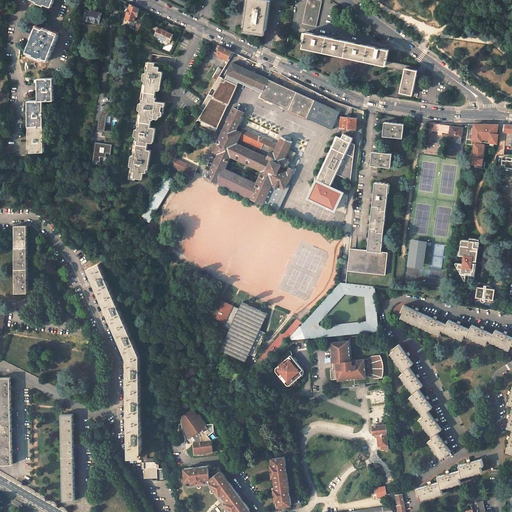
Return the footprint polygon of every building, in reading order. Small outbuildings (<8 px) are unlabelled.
[(269,0),(267,0),(248,0),(244,30),(264,33),(269,0)] [(322,1),(318,0),(307,0),(303,23),(316,26),(322,1)] [(137,16),(138,16),(137,20),(140,21),(142,17),(143,18),(144,15),(144,16),(146,12),(130,4),(126,18),(135,21),(135,20),(137,16)] [(87,9),(84,20),(100,23),(102,13),(87,9)] [(36,26),(26,51),(33,54),(33,55),(41,58),(41,57),(48,60),(54,44),(58,35),(57,34),(57,33),(55,32),(54,33),(51,32),(51,31),(43,28),(43,29),(36,26)] [(173,34),(158,27),(155,35),(156,35),(155,38),(156,40),(159,41),(159,42),(162,43),(163,43),(166,44),(168,43),(169,41),(170,42),(173,34)] [(307,32),(306,32),(306,34),(302,33),(301,40),(304,41),(304,43),(303,47),(310,49),(311,48),(317,49),(317,50),(324,52),(327,36),(318,34),(307,32)] [(338,39),(327,36),(324,52),(344,56),(348,41),(338,39)] [(358,43),(348,41),(344,56),(365,61),(368,45),(358,43)] [(379,47),(368,45),(365,61),(384,65),(386,65),(389,50),(379,47)] [(219,54),(218,55),(219,55),(218,58),(222,59),(223,57),(228,59),(233,52),(219,46),(218,48),(219,49),(217,53),(219,54)] [(400,64),(387,61),(386,65),(384,65),(384,66),(405,70),(406,68),(413,69),(413,67),(400,64)] [(143,98),(143,102),(142,101),(140,103),(139,109),(140,110),(141,110),(141,113),(142,114),(141,121),(152,123),(153,120),(154,120),(156,118),(159,118),(160,117),(160,115),(163,115),(163,111),(162,111),(163,105),(165,106),(166,102),(157,101),(158,97),(156,96),(157,89),(160,90),(162,88),(164,72),(163,71),(160,70),(160,66),(155,65),(156,62),(150,62),(149,69),(148,68),(147,71),(146,71),(145,73),(144,79),(145,80),(146,80),(145,83),(147,84),(146,98),(143,98)] [(232,63),(227,74),(253,86),(258,75),(232,63)] [(219,75),(222,70),(219,68),(213,78),(216,80),(219,75)] [(418,70),(406,68),(400,92),(412,95),(418,70)] [(260,76),(258,75),(253,86),(258,88),(263,91),(268,80),(263,77),(260,76)] [(31,148),(31,152),(45,151),(44,100),(54,100),(53,78),(40,78),(40,100),(30,101),(31,126),(31,148)] [(222,78),(199,120),(216,127),(236,85),(222,78)] [(263,91),(261,97),(332,129),(340,112),(269,79),(268,80),(263,91)] [(107,152),(111,153),(112,144),(118,145),(119,138),(114,137),(115,132),(105,131),(107,116),(115,117),(116,108),(109,108),(110,104),(105,103),(103,115),(101,115),(99,130),(103,130),(102,135),(106,136),(105,143),(97,142),(96,148),(98,148),(97,151),(96,151),(95,160),(101,160),(102,156),(106,156),(107,152)] [(275,152),(277,146),(273,144),(274,142),(243,128),(242,132),(236,130),(244,112),(234,108),(229,117),(227,121),(228,121),(226,125),(214,151),(219,153),(207,178),(218,183),(223,171),(231,155),(263,170),(255,186),(250,197),(263,204),(275,209),(277,205),(265,200),(273,183),(285,188),(291,175),(294,170),(287,166),(289,162),(291,163),(291,162),(296,153),(289,149),(286,156),(289,158),(285,167),(282,165),(278,173),(267,169),(271,160),(267,158),(271,150),(275,152)] [(341,117),(340,127),(356,129),(357,118),(341,117)] [(148,149),(149,142),(153,142),(154,141),(156,129),(155,127),(152,126),(152,123),(141,121),(140,125),(139,124),(138,128),(137,128),(136,129),(135,135),(136,136),(137,136),(137,140),(138,140),(137,151),(135,151),(134,155),(133,154),(132,155),(131,164),(132,166),(133,166),(132,170),(134,170),(133,175),(137,175),(137,178),(144,179),(145,171),(148,172),(149,170),(152,150),(151,149),(148,149)] [(384,134),(384,135),(403,137),(404,124),(396,123),(397,121),(393,121),(393,123),(385,122),(384,134)] [(463,127),(428,122),(426,132),(430,132),(433,130),(438,131),(438,132),(438,133),(438,134),(439,134),(440,134),(441,134),(441,133),(442,133),(442,131),(449,132),(451,133),(453,132),(456,136),(455,137),(454,139),(461,140),(463,127)] [(474,155),(473,162),(476,162),(483,163),(483,157),(485,146),(484,146),(485,142),(490,143),(490,142),(494,142),(498,143),(498,134),(497,134),(497,128),(495,127),(495,124),(468,124),(467,138),(476,139),(476,142),(475,142),(474,151),(475,151),(475,155),(474,155)] [(351,180),(355,145),(350,142),(352,137),(343,133),(341,138),(336,136),(330,147),(332,148),(318,179),(316,178),(315,180),(331,188),(337,174),(351,180)] [(286,156),(289,149),(292,142),(293,142),(293,141),(281,136),(281,137),(277,146),(275,152),(271,150),(267,158),(271,160),(267,169),(278,173),(282,165),(285,167),(289,158),(286,156)] [(493,147),(494,142),(490,142),(490,143),(485,142),(484,146),(485,146),(483,157),(483,163),(476,162),(476,165),(485,167),(486,160),(484,160),(486,146),(493,147)] [(372,163),(372,165),(377,165),(391,167),(392,153),(384,152),(385,151),(381,150),(381,152),(373,151),(372,163)] [(505,167),(511,168),(511,157),(507,157),(507,160),(503,160),(502,164),(505,165),(505,167)] [(174,167),(176,168),(193,177),(196,172),(185,167),(181,166),(176,163),(174,167)] [(187,163),(185,167),(196,172),(197,168),(187,163)] [(166,175),(142,217),(149,222),(174,179),(177,174),(171,170),(167,176),(166,175)] [(223,171),(218,183),(250,197),(255,186),(223,171)] [(309,199),(335,210),(335,209),(342,194),(342,193),(331,188),(315,180),(312,188),(313,189),(313,190),(309,199)] [(374,198),(373,209),(386,210),(389,183),(386,183),(387,181),(385,181),(385,183),(376,182),(374,194),(373,194),(372,197),(374,198)] [(273,183),(265,200),(277,205),(285,188),(273,183)] [(372,220),(370,231),(384,232),(386,210),(373,209),(372,216),(370,216),(370,220),(372,220)] [(27,225),(15,225),(16,234),(16,247),(28,247),(27,225)] [(369,242),(368,250),(382,251),(384,232),(370,231),(370,238),(368,238),(368,242),(369,242)] [(468,274),(475,275),(476,263),(472,262),(472,260),(477,261),(479,245),(478,245),(479,242),(476,242),(476,238),(470,237),(470,240),(462,239),(460,249),(460,254),(465,254),(464,263),(458,262),(455,263),(461,273),(464,273),(463,274),(466,275),(466,273),(468,274)] [(423,267),(427,240),(410,238),(407,265),(423,267)] [(28,247),(16,247),(16,268),(28,268),(28,247)] [(350,248),(347,271),(385,275),(386,265),(388,252),(382,251),(368,250),(361,249),(356,249),(350,248)] [(100,263),(89,268),(102,299),(114,294),(100,263)] [(28,268),(16,268),(17,292),(29,291),(28,268)] [(321,326),(320,323),(345,294),(342,282),(292,338),(324,336),(321,326)] [(342,282),(345,294),(364,296),(375,286),(347,284),(342,282)] [(477,286),(476,297),(482,298),(482,299),(482,300),(482,301),(483,301),(484,302),(485,301),(486,301),(486,300),(486,299),(486,298),(494,299),(495,289),(492,288),(489,285),(489,286),(487,285),(484,284),(484,287),(477,286)] [(367,320),(379,331),(375,286),(364,296),(367,320)] [(114,294),(102,299),(115,328),(127,323),(114,294)] [(249,355),(260,330),(268,313),(242,302),(240,308),(220,299),(210,320),(230,329),(220,350),(246,361),(249,355)] [(404,312),(401,317),(439,333),(441,329),(444,323),(436,319),(437,318),(434,317),(433,318),(418,311),(418,310),(415,309),(415,310),(404,305),(401,311),(404,312)] [(321,326),(324,336),(379,331),(367,320),(321,326)] [(444,323),(441,329),(463,339),(465,334),(468,328),(460,325),(460,324),(457,322),(457,323),(449,320),(447,324),(444,323)] [(127,323),(115,328),(127,356),(128,357),(140,357),(140,354),(139,352),(127,323)] [(468,328),(465,334),(486,344),(488,340),(491,333),(483,330),(484,329),(481,327),(480,328),(472,325),(470,329),(468,328)] [(260,330),(249,355),(253,357),(253,356),(255,356),(266,333),(260,330)] [(491,333),(488,340),(509,349),(511,344),(511,337),(506,335),(507,334),(504,332),(503,333),(495,330),(493,334),(491,333)] [(340,388),(356,387),(355,385),(358,385),(361,384),(360,384),(365,383),(365,384),(379,382),(379,378),(383,377),(384,375),(384,371),(384,365),(383,361),(383,359),(382,357),(381,355),(372,355),(368,358),(352,360),(350,340),(331,342),(333,368),(333,369),(333,370),(332,370),(331,370),(332,378),(332,379),(333,379),(333,380),(338,379),(340,388)] [(395,350),(391,353),(403,370),(409,366),(413,363),(408,356),(409,355),(407,353),(406,353),(399,344),(394,348),(395,350)] [(292,358),(290,355),(275,368),(275,371),(286,383),(289,381),(290,382),(301,373),(299,371),(302,369),(295,361),(293,362),(291,359),(292,358)] [(140,357),(128,357),(128,359),(129,389),(141,389),(140,357)] [(405,372),(400,375),(413,392),(418,388),(423,385),(418,378),(419,377),(417,374),(416,375),(409,366),(403,370),(405,372)] [(301,373),(290,382),(291,384),(298,379),(302,375),(301,373)] [(11,377),(0,377),(0,419),(12,419),(11,377)] [(414,394),(410,397),(422,414),(428,410),(432,407),(427,400),(428,399),(426,396),(425,397),(418,388),(413,392),(414,394)] [(141,389),(129,389),(129,421),(142,421),(141,389)] [(197,416),(192,409),(181,417),(182,424),(179,424),(177,442),(185,443),(186,438),(187,437),(189,435),(195,443),(196,451),(200,451),(200,452),(209,451),(209,454),(213,453),(212,441),(217,437),(215,433),(213,423),(208,424),(206,425),(199,415),(197,416)] [(424,416),(419,419),(431,436),(437,432),(442,429),(437,422),(438,421),(436,418),(435,419),(428,410),(422,414),(424,416)] [(73,414),(62,414),(62,456),(74,456),(73,414)] [(12,419),(0,419),(0,427),(1,464),(13,464),(12,419)] [(142,421),(129,421),(130,456),(142,456),(142,455),(142,449),(142,443),(142,421)] [(372,425),(373,434),(378,434),(387,433),(386,424),(379,425),(372,425)] [(433,438),(428,441),(441,458),(451,451),(446,444),(447,443),(445,441),(444,441),(437,432),(431,436),(433,438)] [(378,441),(379,445),(380,445),(388,445),(387,433),(378,434),(378,441)] [(193,444),(194,454),(201,455),(209,454),(209,451),(200,452),(200,451),(196,451),(195,443),(189,435),(187,437),(190,440),(193,444)] [(147,450),(142,449),(142,455),(144,455),(144,462),(145,478),(157,478),(157,462),(147,462),(147,450)] [(74,456),(62,456),(63,501),(75,500),(74,456)] [(276,486),(277,490),(275,490),(275,494),(276,498),(278,498),(278,502),(279,506),(291,505),(291,498),(289,479),(287,463),(286,456),(273,458),(273,462),(274,466),(272,466),(273,470),(273,474),(275,474),(275,478),(276,486)] [(460,470),(462,477),(482,471),(481,466),(484,465),(482,459),(471,462),(470,461),(467,462),(467,463),(459,465),(460,470)] [(439,482),(441,488),(461,482),(460,477),(462,477),(460,470),(449,473),(449,472),(446,473),(446,474),(438,476),(439,482)] [(225,480),(222,476),(219,478),(219,477),(210,478),(210,471),(205,472),(190,473),(185,474),(187,487),(191,486),(195,486),(195,487),(195,488),(198,488),(203,487),(203,485),(207,484),(211,484),(215,489),(216,490),(214,492),(219,498),(221,497),(223,499),(223,500),(229,507),(231,510),(229,511),(248,511),(242,502),(234,491),(225,480)] [(421,494),(422,499),(443,493),(441,488),(439,482),(431,484),(431,483),(428,484),(428,485),(417,488),(419,494),(421,494)] [(377,488),(378,496),(387,495),(385,486),(377,488)] [(399,511),(406,511),(403,494),(396,494),(398,505),(397,505),(399,511)] [(476,502),(478,511),(484,511),(486,511),(483,500),(476,502)]
